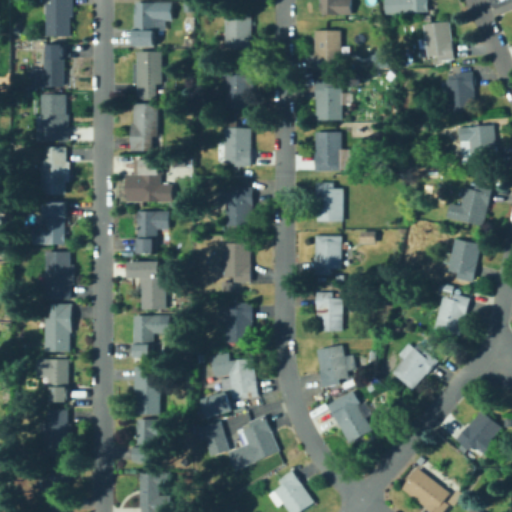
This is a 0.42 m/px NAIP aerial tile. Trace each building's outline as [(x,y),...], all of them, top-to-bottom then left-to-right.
[(71,35),(47,35),(48,3),(52,3),(52,0),(74,0),(74,15),(72,15),(71,35)] [(353,0),(353,13),(321,13),(322,2),(322,0),(353,0)] [(387,13),(386,0),(429,0),(430,11),(387,13)] [(156,43),(133,44),(133,29),(136,29),(136,2),(168,1),(168,19),(166,19),(166,28),(156,28),(156,43)] [(195,11),(185,11),(185,2),(195,2),(195,11)] [(254,53),(225,53),(226,13),(253,13),(253,35),(254,53)] [(444,60),(443,53),(429,55),(424,24),(451,20),(455,42),(453,42),(456,58),(444,60)] [(346,68),(316,68),(316,54),(316,29),(343,29),(344,61),(346,61),(346,68)] [(65,86),(33,86),(33,70),(46,70),(46,43),(67,42),(67,58),(65,59),(65,86)] [(163,98),(138,98),(138,83),(135,83),(135,63),(138,63),(138,57),(138,50),(163,50),(163,98)] [(349,69),(349,61),(360,60),(360,68),(349,69)] [(451,118),(448,79),(457,78),(456,72),(458,72),(458,65),(473,64),(473,71),(475,71),(475,75),(477,74),(478,83),(476,83),(477,110),(462,111),(463,118),(451,118)] [(254,107),(228,107),(228,74),(237,74),(237,68),(254,68),(254,107)] [(339,84),(339,75),(359,74),(360,83),(339,84)] [(344,119),(317,119),(316,97),(317,91),(317,80),(335,80),(335,86),(345,86),(344,119)] [(71,141),(43,141),(43,93),(68,93),(68,114),(70,113),(71,141)] [(154,150),(132,150),(133,122),(135,122),(135,102),(160,103),(160,135),(154,135),(154,150)] [(475,165),(474,161),(464,162),(462,140),(471,139),(469,126),(496,123),(499,144),(497,144),(499,162),(475,165)] [(253,165),(236,165),(236,162),(217,162),(217,148),(226,148),(226,127),(253,127),(253,165)] [(316,170),(315,152),(317,152),(316,132),(343,131),(344,165),(335,165),(335,170),(316,170)] [(66,193),(42,192),(43,160),(48,160),(48,145),(68,146),(68,161),(71,161),(70,180),(67,180),(66,193)] [(174,201),(143,200),(144,161),(164,162),(163,183),(175,183),(174,201)] [(345,220),(318,220),(318,181),(335,181),(336,187),(345,187),(345,220)] [(485,226),(447,217),(451,202),(457,203),(461,186),(466,187),(475,189),(477,183),(494,187),(490,205),(485,226)] [(254,226),(227,225),(227,207),(211,206),(212,193),(227,192),(236,192),(236,186),(254,186),(254,226)] [(65,244),(34,243),(34,226),(47,226),(47,200),(71,201),(71,216),(65,216),(65,232),(67,232),(67,240),(65,240),(65,244)] [(158,252),(139,251),(140,210),(156,211),(156,210),(171,210),(170,228),(159,227),(158,252)] [(375,242),(363,242),(363,231),(375,231),(375,242)] [(333,274),(315,274),(316,255),(317,235),(343,235),(344,268),(333,268),(333,274)] [(468,279),(458,277),(459,272),(449,270),(450,264),(445,262),(448,251),(453,252),(457,236),(483,243),(475,275),(470,274),(468,279)] [(235,281),(235,275),(226,276),(225,242),(252,241),(253,263),(254,281),(235,281)] [(71,298),(42,298),(42,283),(46,283),(46,250),(72,250),(72,264),(76,264),(76,283),(71,283),(71,298)] [(192,268),(176,268),(175,259),(191,259),(192,268)] [(167,308),(142,308),(142,288),(139,288),(139,277),(132,277),(132,262),(164,261),(164,273),(175,273),(175,288),(171,288),(171,305),(167,305),(167,308)] [(234,281),(234,290),(223,290),(223,281),(234,281)] [(461,334),(436,327),(445,295),(440,293),(443,282),(461,287),(459,293),(472,297),(461,334)] [(344,329),(318,329),(317,308),(317,291),(335,291),(335,297),(344,297),(344,329)] [(71,351),(46,351),(46,317),(52,317),(52,302),(73,301),(73,332),(70,332),(71,351)] [(254,342),(227,342),(227,308),(236,308),(236,302),(255,302),(255,321),(253,321),(254,342)] [(154,355),(135,355),(136,314),(155,314),(166,314),(166,331),(164,331),(164,344),(154,344),(154,355)] [(414,389),(394,371),(406,358),(400,353),(409,342),(415,347),(420,342),(439,360),(414,389)] [(324,387),(321,370),(322,370),(318,349),(344,343),(347,355),(355,353),(358,367),(349,369),(350,376),(341,378),(342,383),(324,387)] [(378,366),(370,365),(371,350),(380,351),(378,366)] [(70,401),(53,401),(53,386),(49,386),(49,376),(38,376),(38,357),(70,358),(69,385),(70,401)] [(234,399),(233,392),(224,393),(222,378),(231,377),(229,360),(255,357),(260,396),(234,399)] [(162,413),(138,413),(138,393),(135,393),(135,366),(157,366),(157,380),(163,380),(162,413)] [(200,397),(206,417),(231,409),(225,389),(200,397)] [(223,408),(223,402),(236,400),(237,406),(223,408)] [(350,443),(331,409),(346,400),(349,405),(357,400),(361,406),(368,402),(373,413),(367,416),(374,429),(350,443)] [(235,413),(233,409),(248,404),(249,408),(235,413)] [(70,451),(55,451),(55,444),(45,444),(45,422),(51,422),(51,408),(69,408),(69,423),(73,423),(73,443),(70,443),(70,451)] [(489,455),(483,450),(481,452),(474,445),(470,449),(457,438),(483,408),(504,426),(492,439),(498,444),(489,455)] [(229,444),(240,439),(238,433),(244,431),(244,429),(245,429),(244,425),(250,421),(255,419),(254,417),(261,415),(261,416),(266,414),(274,431),(281,450),(238,469),(230,451),(232,450),(229,444)] [(158,458),(135,458),(135,445),(138,445),(138,419),(158,418),(158,458)] [(229,444),(230,450),(215,454),(214,449),(211,450),(203,425),(221,419),(229,444)] [(443,511),(434,511),(402,487),(418,467),(451,492),(446,499),(450,503),(443,511)] [(300,511),(290,511),(284,502),(278,507),(269,494),(284,484),(280,479),(294,469),(316,501),(300,511)] [(70,496),(70,511),(50,511),(51,496),(41,496),(41,471),(70,471),(70,496)] [(160,511),(143,511),(143,507),(140,507),(141,472),(165,472),(165,486),(162,486),(162,494),(172,494),(171,508),(160,507),(160,511)] [(229,489),(225,486),(232,479),(235,481),(229,489)] [(456,506),(451,502),(461,489),(466,493),(456,506)]
